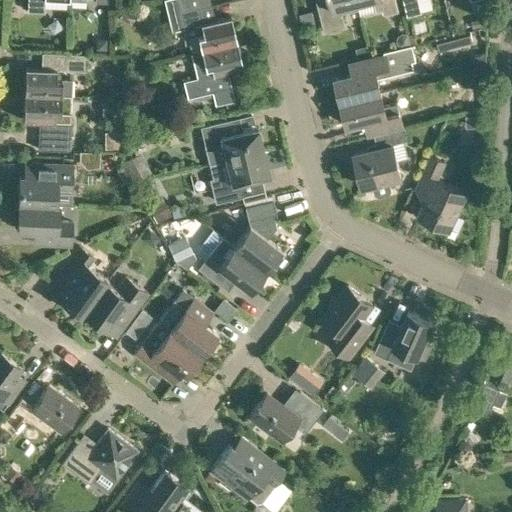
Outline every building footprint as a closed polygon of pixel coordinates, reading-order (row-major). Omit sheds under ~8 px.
[(44,10),(44,0),(27,0),(27,9),(44,10)] [(180,12),(177,0),(163,0),(171,30),(199,24),(201,32),(185,36),(189,53),(236,42),(230,15),(215,19),(211,4),(180,12)] [(177,0),(180,12),(211,4),(210,0),(177,0)] [(320,0),(315,1),(322,27),(344,22),(340,6),(357,2),(356,0),(320,0)] [(356,0),(357,2),(363,0),(373,0),(376,10),(384,8),(386,13),(399,10),(395,0),(356,0)] [(403,0),(407,14),(421,10),(418,0),(403,0)] [(125,22),(131,10),(122,6),(116,17),(125,22)] [(299,13),(302,22),(314,19),(311,10),(299,13)] [(469,29),(436,38),(439,51),(473,42),(469,29)] [(410,44),(408,33),(402,32),(397,36),(396,42),(400,47),(410,44)] [(95,48),(105,49),(106,39),(95,38),(95,48)] [(236,42),(189,53),(193,67),(208,64),(210,72),(183,80),(187,97),(211,91),(215,104),(234,99),(227,70),(242,66),(236,42)] [(335,77),(340,102),(380,92),(377,77),(414,68),(412,60),(416,59),(412,44),(410,44),(400,47),(348,60),(351,73),(335,77)] [(25,66),(24,94),(71,96),(72,79),(55,78),(56,69),(83,70),(84,53),(41,51),(40,67),(25,66)] [(380,92),(340,102),(346,124),(363,120),(367,135),(373,133),(374,134),(405,127),(401,110),(399,110),(397,102),(383,105),(380,92)] [(71,96),(24,94),(23,119),(39,120),(37,148),(68,150),(69,120),(54,119),(54,111),(70,112),(71,96)] [(119,116),(120,102),(103,102),(103,115),(119,116)] [(466,127),(477,127),(477,115),(466,116),(466,127)] [(199,126),(205,148),(209,163),(262,150),(256,126),(242,130),(239,116),(199,126)] [(366,144),(368,149),(352,153),(360,186),(369,184),(372,194),(376,197),(386,194),(389,190),(387,180),(400,177),(392,143),(408,139),(405,127),(374,134),(375,142),(366,144)] [(80,150),(80,159),(87,167),(100,166),(101,151),(80,150)] [(262,150),(209,163),(213,177),(210,178),(215,200),(242,194),(239,181),(268,174),(262,150)] [(414,187),(423,202),(417,215),(448,228),(465,191),(438,179),(446,160),(430,153),(414,187)] [(148,172),(138,154),(121,162),(132,181),(148,172)] [(30,176),(19,176),(17,202),(57,204),(70,204),(72,164),(30,162),(30,176)] [(232,244),(232,245),(264,269),(280,248),(266,238),(275,227),(272,214),(276,213),(272,199),(244,206),(249,225),(248,224),(232,244)] [(162,200),(148,207),(157,223),(170,215),(162,200)] [(57,204),(17,202),(16,228),(33,228),(32,244),(71,246),(72,219),(57,219),(57,204)] [(143,238),(150,242),(155,242),(159,237),(149,230),(143,238)] [(193,251),(185,235),(168,243),(176,259),(188,268),(195,257),(189,253),(193,251)] [(222,236),(211,249),(197,267),(227,290),(235,279),(248,289),(264,269),(232,245),(232,244),(222,236)] [(59,299),(60,298),(81,314),(107,279),(88,264),(95,256),(78,244),(46,288),(59,299)] [(107,279),(81,314),(83,312),(115,335),(147,292),(125,276),(116,289),(106,281),(108,279),(107,279)] [(322,318),(334,327),(325,339),(350,358),(375,324),(362,315),(371,303),(347,285),(322,318)] [(169,327),(168,328),(200,353),(216,332),(204,323),(213,310),(193,294),(192,296),(182,288),(158,319),(169,327)] [(374,352),(395,361),(411,368),(417,355),(424,359),(430,344),(423,341),(432,321),(408,310),(401,324),(389,318),(374,352)] [(168,328),(154,347),(142,338),(132,352),(172,383),(181,371),(184,373),(200,353),(168,328)] [(0,407),(2,408),(19,385),(9,378),(20,363),(0,348),(0,407)] [(353,372),(372,387),(386,370),(367,355),(353,372)] [(500,375),(500,376),(504,378),(511,382),(511,357),(509,356),(500,375)] [(302,384),(322,392),(327,379),(307,371),(302,384)] [(499,389),(483,381),(469,421),(491,406),(492,403),(500,407),(507,392),(499,389)] [(15,429),(30,409),(59,431),(77,406),(48,384),(32,404),(21,396),(3,421),(15,429)] [(280,405),(265,393),(248,414),(281,439),(293,424),(304,432),(322,408),(294,387),(280,405)] [(332,430),(338,422),(329,414),(322,423),(332,430)] [(107,427),(96,442),(83,432),(61,462),(89,482),(100,467),(115,478),(136,449),(107,427)] [(240,433),(230,446),(228,444),(210,469),(223,479),(220,483),(229,490),(232,486),(246,497),(247,495),(256,502),(260,502),(286,468),(240,433)] [(462,439),(458,446),(462,451),(469,451),(472,445),(468,439),(462,439)] [(464,458),(457,455),(451,460),(452,467),(459,470),(465,465),(464,458)] [(7,471),(4,474),(12,481),(15,478),(19,473),(10,466),(7,471)] [(129,511),(147,511),(149,510),(151,511),(167,511),(187,486),(163,469),(150,487),(138,479),(119,505),(129,511)] [(40,506),(45,499),(48,495),(38,488),(35,492),(30,499),(40,506)] [(430,498),(430,511),(467,511),(467,497),(430,498)]
